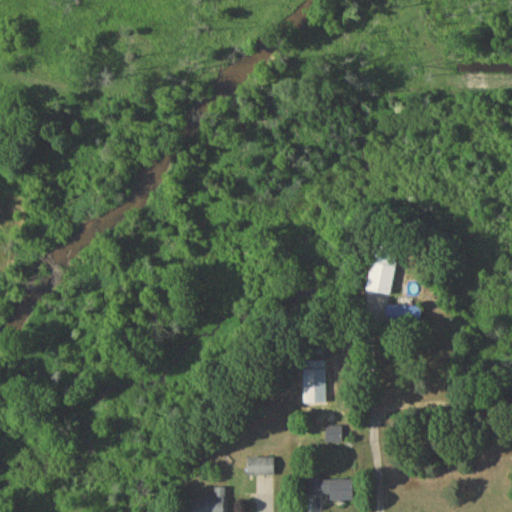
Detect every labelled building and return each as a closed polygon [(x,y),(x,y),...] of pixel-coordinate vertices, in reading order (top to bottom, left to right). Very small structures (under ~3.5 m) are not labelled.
[(370,294),(394,298),(401,255),(378,251),(370,294)] [(424,309),(390,309),(390,329),(424,329),(424,309)] [(305,406),(328,406),(328,363),(305,363),(305,406)] [(327,429),(327,446),(344,446),(344,429),(327,429)] [(277,479),(277,461),(249,461),(249,479),(277,479)] [(357,505),(357,482),(308,482),(308,500),(332,500),(332,505),(357,505)] [(227,511),(228,491),(217,491),(217,498),(193,498),(193,511),(227,511)]
